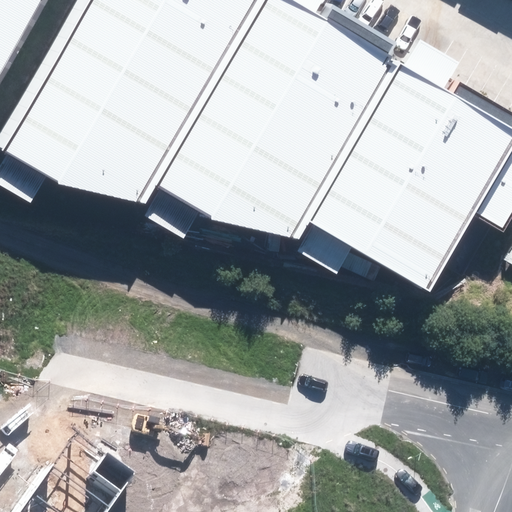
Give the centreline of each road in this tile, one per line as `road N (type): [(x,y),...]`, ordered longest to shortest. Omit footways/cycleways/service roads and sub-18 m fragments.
road 1 (track): [(511,354),(0,232)]
road 2 (unknown): [(394,406),(0,311)]
road 3 (unclassified): [(511,433),(394,406)]
